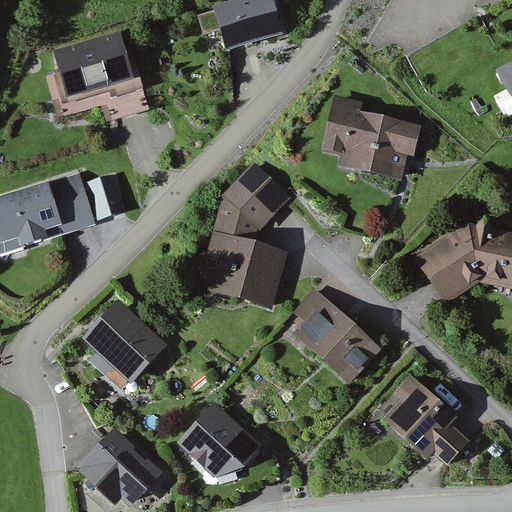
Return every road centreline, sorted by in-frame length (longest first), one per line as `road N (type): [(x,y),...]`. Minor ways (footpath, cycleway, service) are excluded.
road 1 (residential): [(63,511),(49,403),(20,356),(321,47),(340,0)]
road 2 (residential): [(511,429),(325,248)]
road 3 (residential): [(362,511),(511,501)]
